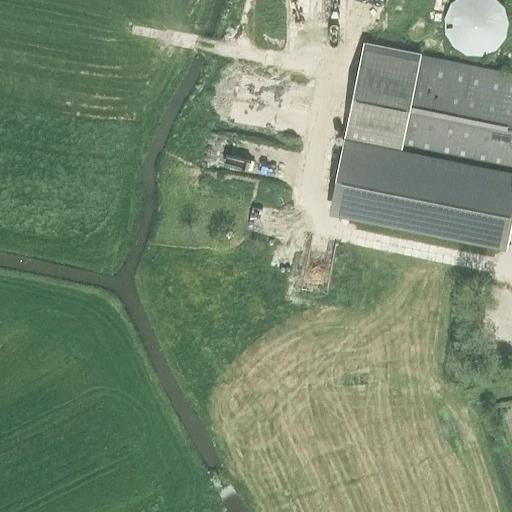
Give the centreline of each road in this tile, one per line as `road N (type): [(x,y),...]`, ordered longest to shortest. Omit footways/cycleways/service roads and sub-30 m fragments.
road 1 (track): [(511,265),(310,210),(337,0)]
road 2 (track): [(333,74),(138,32)]
